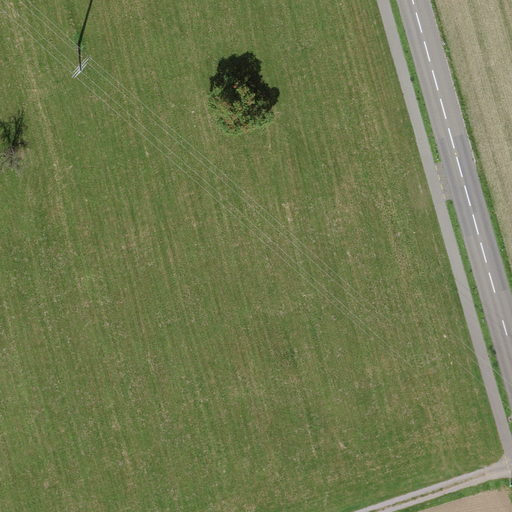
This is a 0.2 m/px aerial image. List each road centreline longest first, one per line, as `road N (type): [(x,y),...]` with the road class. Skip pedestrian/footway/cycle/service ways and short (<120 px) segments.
road 1 (tertiary): [(412,0),(511,350)]
road 2 (track): [(378,511),(511,467)]
